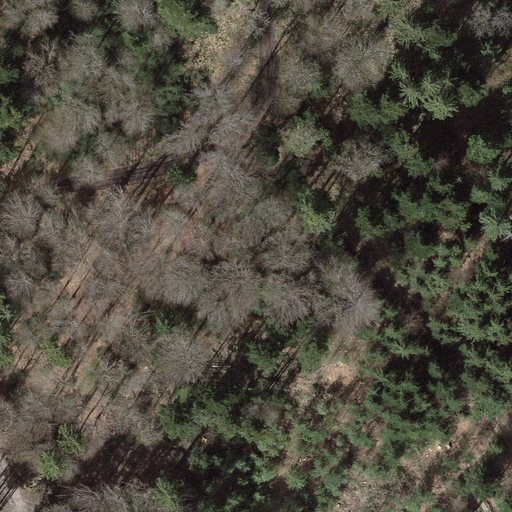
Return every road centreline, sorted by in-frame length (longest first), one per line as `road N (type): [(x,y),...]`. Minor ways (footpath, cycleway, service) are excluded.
road 1 (track): [(269,0),(280,132),(169,184),(39,190),(0,206)]
road 2 (track): [(511,475),(433,326),(280,132)]
